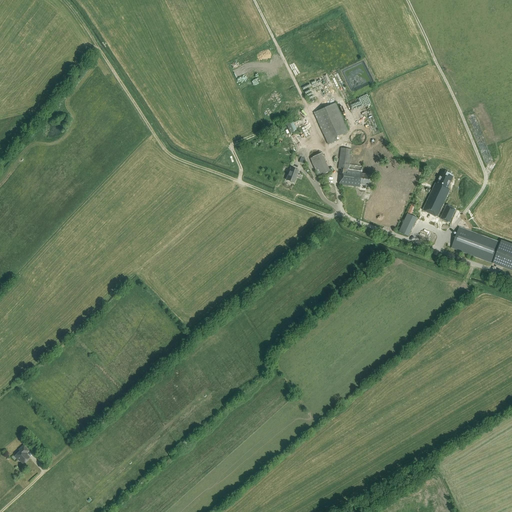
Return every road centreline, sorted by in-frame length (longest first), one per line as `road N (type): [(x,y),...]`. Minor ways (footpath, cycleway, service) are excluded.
road 1 (track): [(406,0),(486,179),(434,251)]
road 2 (unclassified): [(511,279),(341,211)]
road 3 (track): [(341,99),(354,126),(329,152),(341,211)]
